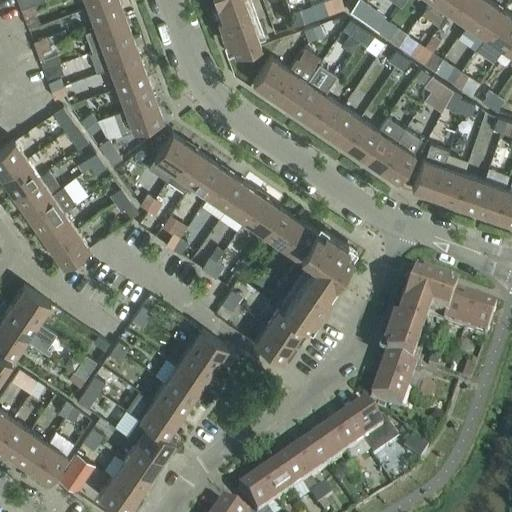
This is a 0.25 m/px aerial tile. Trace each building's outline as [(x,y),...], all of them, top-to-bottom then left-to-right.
[(125,15),(119,0),(101,0),(87,5),(95,26),(125,15)] [(246,0),(216,0),(220,11),(216,13),(226,40),(231,39),(234,46),(260,37),(246,0)] [(336,9),(332,0),(323,0),(328,12),(336,9)] [(341,0),(332,0),(336,9),(344,6),(341,0)] [(434,0),(449,10),(455,0),(434,0)] [(467,22),(481,0),(455,0),(449,10),(467,22)] [(475,49),(503,8),(490,0),(481,0),(467,22),(457,37),(475,49)] [(35,10),(33,2),(21,6),(24,15),(35,10)] [(502,47),(511,32),(511,14),(503,8),(475,49),(493,61),(502,47)] [(299,9),(291,12),(295,24),(303,21),(299,9)] [(295,24),(291,12),(283,15),(287,27),(295,24)] [(125,15),(95,26),(85,29),(92,50),(102,46),(132,35),(125,15)] [(382,31),(389,21),(382,16),(375,27),(382,31)] [(396,26),(389,21),(382,31),(389,36),(396,26)] [(323,33),(319,22),(311,25),(315,36),(323,33)] [(360,40),(367,29),(360,24),(353,35),(360,40)] [(315,36),(311,25),(303,27),(307,39),(315,36)] [(366,44),(374,34),(367,29),(360,40),(366,44)] [(59,30),(45,35),(33,40),(36,48),(48,43),(62,38),(59,30)] [(511,53),(511,32),(502,47),(511,53)] [(139,55),(132,35),(102,46),(109,66),(139,55)] [(418,56),(425,45),(418,40),(411,51),(418,56)] [(51,52),(48,43),(36,48),(39,56),(51,52)] [(432,50),(425,45),(418,56),(425,61),(432,50)] [(395,64),(402,53),(395,48),(388,59),(395,64)] [(402,68),(409,58),(410,58),(402,53),(395,64),(402,68)] [(270,93),(288,66),(270,54),(252,81),(270,93)] [(147,76),(139,55),(109,66),(117,87),(147,76)] [(296,56),(288,66),(270,93),(288,105),(306,79),(313,68),(296,56)] [(453,80),(461,70),(453,65),(446,75),(453,80)] [(468,74),(461,70),(453,80),(461,85),(468,74)] [(325,71),(316,85),(306,79),(288,105),(306,117),(324,91),(334,77),(325,71)] [(431,88),(438,77),(431,73),(424,83),(431,88)] [(60,76),(48,80),(51,88),(62,84),(60,76)] [(154,96),(147,76),(117,87),(124,107),(154,96)] [(438,92),(445,82),(438,77),(431,88),(438,92)] [(65,92),(62,84),(51,88),(54,96),(65,92)] [(489,104),(496,93),(489,88),(482,99),(489,104)] [(324,130),(342,103),(324,91),(306,117),(324,130)] [(503,98),(496,93),(489,104),(496,109),(503,98)] [(154,96),(124,107),(114,111),(121,132),(132,128),(162,117),(154,96)] [(462,111),(467,99),(459,96),(454,107),(462,111)] [(470,114),(474,102),(467,99),(462,111),(470,114)] [(342,142),(360,115),(342,103),(324,130),(342,142)] [(86,125),(96,118),(91,111),(81,118),(86,125)] [(65,129),(75,122),(70,115),(60,122),(65,129)] [(360,154),(378,128),(360,115),(342,142),(360,154)] [(378,166),(396,140),(405,127),(387,115),(378,128),(360,154),(378,166)] [(501,130),(506,118),(498,115),(493,127),(501,130)] [(101,125),(96,118),(86,125),(90,132),(101,125)] [(509,133),(511,125),(511,120),(506,118),(501,130),(509,133)] [(80,129),(75,122),(65,129),(70,136),(80,129)] [(405,127),(396,140),(378,166),(396,179),(415,152),(413,151),(422,138),(405,127)] [(166,179),(190,143),(172,131),(148,166),(166,179)] [(27,156),(14,138),(0,147),(0,174),(0,175),(27,156)] [(429,142),(425,157),(422,156),(411,186),(433,194),(443,163),(449,148),(429,142)] [(184,191),(190,182),(208,155),(190,143),(166,179),(184,191)] [(90,165),(100,157),(95,150),(85,158),(90,165)] [(208,194),(227,168),(208,155),(190,182),(208,194)] [(39,174),(27,156),(0,175),(12,192),(39,174)] [(95,172),(105,165),(100,157),(90,165),(95,172)] [(453,201),(464,170),(443,163),(433,194),(453,201)] [(226,207),(245,180),(227,168),(208,194),(226,207)] [(473,208),(484,178),(464,170),(453,201),(473,208)] [(51,191),(39,174),(12,192),(25,210),(51,191)] [(494,215),(505,185),(484,178),(473,208),(494,215)] [(244,219),(263,192),(245,180),(226,207),(244,219)] [(62,184),(51,191),(25,210),(37,228),(64,209),(75,201),(62,184)] [(511,187),(505,185),(494,215),(511,221),(511,187)] [(120,186),(110,193),(115,200),(125,193),(120,186)] [(147,207),(154,197),(146,192),(139,202),(147,207)] [(262,231),(281,205),(263,192),(244,219),(262,231)] [(119,207),(130,200),(125,193),(115,200),(119,207)] [(161,201),(154,197),(147,207),(153,212),(161,201)] [(280,244),(299,217),(281,205),(262,231),(280,244)] [(76,227),(64,209),(37,228),(50,245),(76,227)] [(301,252),(317,229),(299,217),(280,244),(299,256),(301,252)] [(63,264),(89,245),(76,227),(50,245),(63,264)] [(321,232),(317,229),(301,252),(313,261),(283,306),(282,307),(305,322),(309,317),(313,319),(329,295),(326,292),(352,253),(345,249),(348,245),(323,228),(321,232)] [(173,246),(180,236),(173,231),(165,241),(173,246)] [(187,241),(180,236),(173,246),(180,251),(187,241)] [(208,271),(215,260),(208,255),(201,266),(208,271)] [(223,265),(215,260),(208,271),(215,276),(223,265)] [(255,279),(262,268),(254,263),(247,274),(255,279)] [(269,273),(262,268),(255,279),(262,284),(269,273)] [(445,319),(454,292),(448,290),(449,286),(421,276),(419,280),(412,278),(396,322),(392,321),(382,348),(386,350),(384,356),(411,366),(411,365),(429,313),(443,318),(445,319)] [(50,301),(37,292),(24,283),(11,301),(38,319),(50,301)] [(241,295),(231,288),(230,287),(225,294),(236,302),(241,295)] [(464,330),(474,299),(454,292),(445,319),(443,318),(442,322),(464,330)] [(236,302),(225,294),(221,302),(231,309),(236,302)] [(484,337),(495,307),(474,299),(464,330),(484,337)] [(38,319),(11,301),(0,317),(0,319),(26,337),(36,344),(48,326),(38,319)] [(152,310),(142,303),(137,310),(147,317),(152,310)] [(293,340),(305,322),(282,307),(283,306),(279,303),(266,322),(293,340)] [(147,317),(137,310),(132,317),(143,324),(147,317)] [(26,337),(0,319),(0,345),(10,352),(9,354),(12,356),(26,337)] [(280,358),(293,340),(266,322),(254,340),(280,358)] [(227,345),(200,326),(188,344),(215,363),(227,345)] [(109,340),(98,333),(93,341),(104,348),(109,340)] [(128,346),(117,339),(112,346),(123,353),(128,346)] [(215,363),(188,344),(176,362),(203,381),(215,363)] [(0,366),(9,354),(10,352),(0,345),(0,366)] [(123,353),(112,346),(108,353),(118,360),(123,353)] [(440,355),(432,352),(428,364),(436,367),(440,355)] [(408,388),(415,367),(415,366),(411,365),(411,366),(384,356),(377,377),(408,388)] [(203,381),(176,362),(164,380),(191,398),(203,381)] [(78,363),(73,370),(84,377),(89,370),(78,363)] [(470,379),(474,367),(466,364),(462,376),(470,379)] [(84,377),(73,370),(69,377),(79,384),(84,377)] [(104,380),(94,374),(94,373),(89,380),(100,388),(104,380)] [(30,390),(37,380),(30,375),(22,385),(30,390)] [(400,409),(408,388),(377,377),(370,398),(400,409)] [(44,385),(37,380),(30,390),(37,395),(44,385)] [(100,388),(89,380),(84,388),(95,395),(100,388)] [(191,398),(164,380),(152,398),(178,416),(191,398)] [(422,384),(419,392),(431,396),(434,388),(422,384)] [(138,389),(126,408),(139,416),(138,417),(147,423),(147,422),(167,434),(178,416),(152,398),(138,389)] [(428,404),(431,396),(419,392),(416,400),(428,404)] [(65,415),(73,404),(65,399),(58,410),(65,415)] [(363,402),(345,414),(364,441),(382,429),(363,402)] [(73,420),(80,410),(80,409),(73,404),(65,415),(73,420)] [(0,433),(12,416),(0,407),(0,433)] [(126,408),(114,425),(135,439),(162,457),(174,439),(167,434),(147,422),(147,423),(138,417),(139,416),(126,408)] [(364,441),(345,414),(327,427),(346,454),(364,441)] [(0,446),(12,455),(30,428),(12,416),(0,433),(0,446)] [(103,433),(92,426),(87,433),(98,441),(103,433)] [(346,454),(327,427),(309,439),(328,466),(346,454)] [(30,467),(48,441),(30,428),(12,455),(30,467)] [(98,441),(87,433),(82,440),(93,448),(98,441)] [(162,457),(135,439),(123,457),(150,475),(162,457)] [(328,466),(309,439),(291,452),(310,478),(328,466)] [(388,439),(380,443),(387,454),(395,450),(388,439)] [(66,453),(48,441),(30,467),(48,480),(66,453)] [(310,478),(291,452),(273,464),(292,491),(310,478)] [(77,453),(59,479),(76,491),(94,464),(77,453)] [(150,475),(123,457),(111,475),(138,493),(150,475)] [(359,459),(352,464),(359,474),(366,469),(359,459)] [(292,491),(273,464),(255,476),(274,503),(292,491)] [(359,474),(352,464),(345,468),(352,479),(359,474)] [(138,493),(111,475),(99,494),(125,511),(138,493)] [(260,511),(274,503),(255,476),(237,489),(253,511),(260,511)] [(324,483),(316,488),(324,499),(331,494),(324,483)] [(324,499),(316,488),(309,493),(316,504),(324,499)] [(236,511),(221,501),(213,511),(236,511)]
